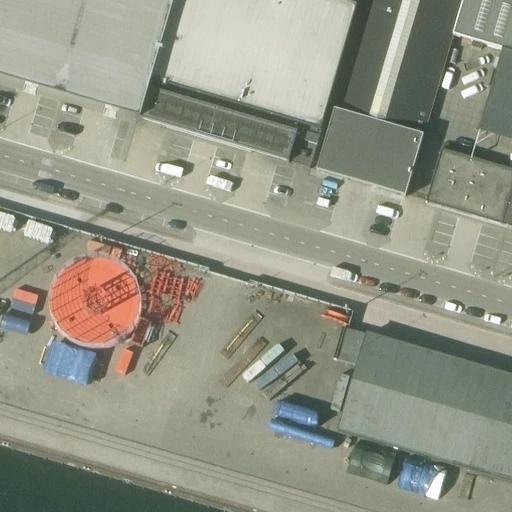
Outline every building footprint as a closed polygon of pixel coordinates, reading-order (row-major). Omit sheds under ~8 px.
[(0,0),(0,69),(62,88),(87,0),(0,0)] [(87,0),(62,88),(137,110),(134,120),(140,122),(140,121),(175,0),(87,0)] [(309,170),(357,6),(335,0),(175,0),(140,121),(251,153),(253,145),(290,156),(288,164),(309,170)] [(365,0),(315,172),(405,199),(452,35),(462,0),(365,0)] [(511,0),(462,0),(452,35),(511,53),(511,0)] [(501,226),(511,187),(511,171),(440,150),(424,204),(463,215),(465,208),(478,212),(476,219),(501,226)] [(511,187),(501,226),(511,229),(511,187)] [(0,260),(124,293),(134,255),(0,220),(0,260)] [(340,329),(331,362),(355,369),(365,337),(347,331),(340,329)] [(511,379),(365,337),(355,369),(337,433),(511,484),(511,379)]
